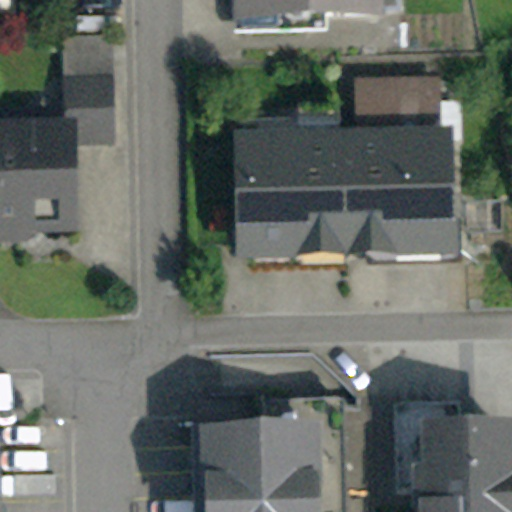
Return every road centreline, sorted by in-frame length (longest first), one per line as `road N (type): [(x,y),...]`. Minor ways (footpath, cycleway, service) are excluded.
road 1 (unknown): [(96,346),(286,328),(511,332)]
road 2 (residential): [(154,0),(162,295),(96,346)]
road 3 (residential): [(100,511),(96,346)]
